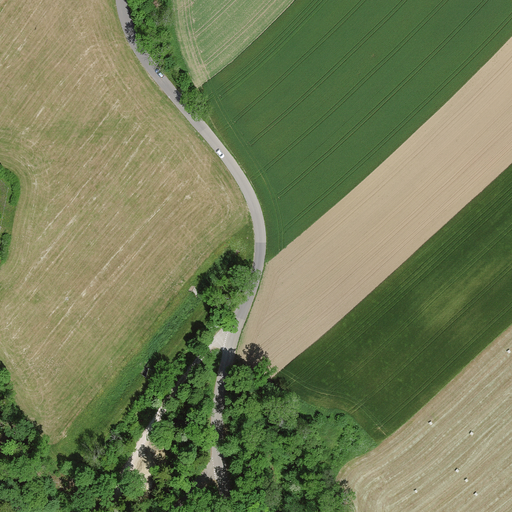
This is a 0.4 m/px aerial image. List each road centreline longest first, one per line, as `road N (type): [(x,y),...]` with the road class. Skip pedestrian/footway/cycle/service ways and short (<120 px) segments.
road 1 (tertiary): [(123,0),(131,31),(224,152),(255,211),(260,268),(234,335)]
road 2 (residential): [(117,511),(125,472),(172,391),(211,343),(234,335)]
road 3 (tertiary): [(234,335),(225,358),(218,463)]
